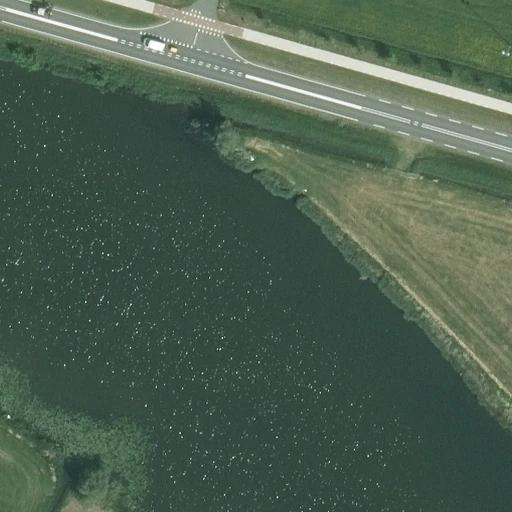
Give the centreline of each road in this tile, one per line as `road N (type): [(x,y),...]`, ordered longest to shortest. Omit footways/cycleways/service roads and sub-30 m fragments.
road 1 (secondary): [(511,154),(180,61)]
road 2 (secondary): [(180,61),(0,11)]
